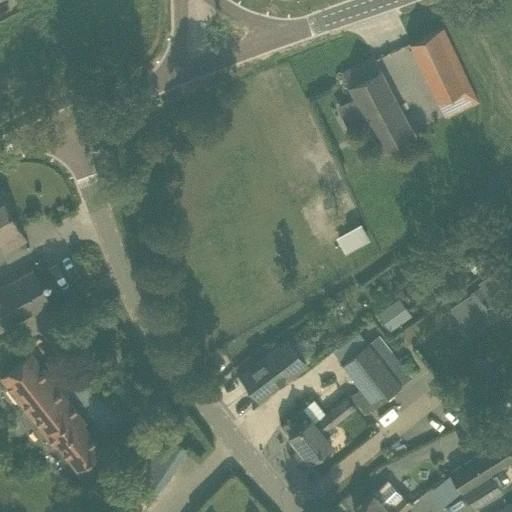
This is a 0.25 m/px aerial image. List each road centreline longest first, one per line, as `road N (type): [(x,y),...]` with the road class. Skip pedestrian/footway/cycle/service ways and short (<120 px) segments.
road 1 (tertiary): [(304,511),(130,291),(65,117)]
road 2 (unclassified): [(176,74),(299,29)]
